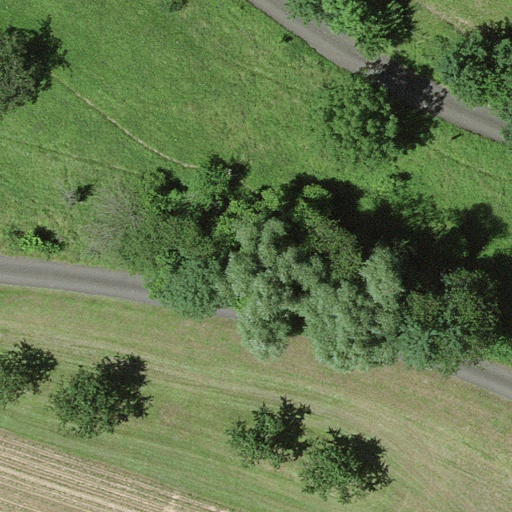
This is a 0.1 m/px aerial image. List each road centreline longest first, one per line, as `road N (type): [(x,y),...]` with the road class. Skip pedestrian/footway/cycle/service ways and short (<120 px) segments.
road 1 (residential): [(0,266),(355,331),(511,383)]
road 2 (residential): [(511,136),(399,87),(276,0)]
